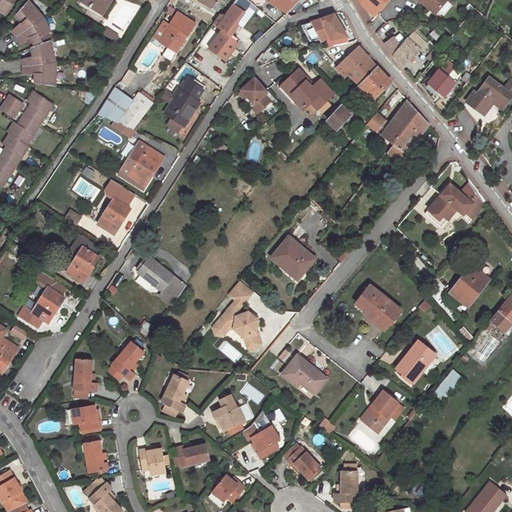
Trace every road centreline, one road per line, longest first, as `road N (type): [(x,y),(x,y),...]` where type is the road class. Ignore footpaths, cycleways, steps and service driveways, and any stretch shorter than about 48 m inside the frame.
road 1 (residential): [(31,392),(247,55),(287,22),(343,0)]
road 2 (residential): [(354,371),(298,322),(451,142)]
road 3 (tertiary): [(343,0),(365,41),(451,142)]
